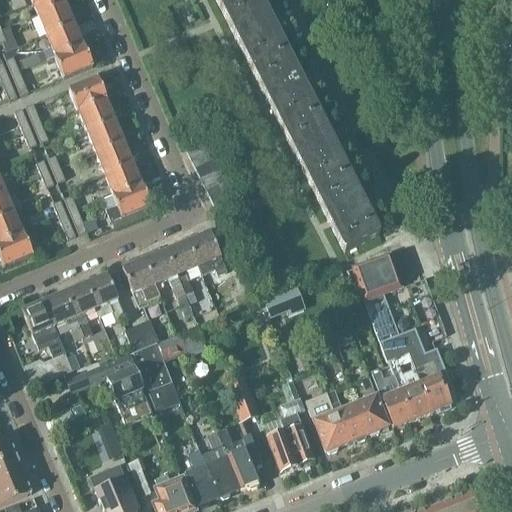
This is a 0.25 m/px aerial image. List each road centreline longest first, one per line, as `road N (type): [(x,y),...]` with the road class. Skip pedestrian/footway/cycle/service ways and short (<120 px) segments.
road 1 (tertiary): [(427,0),(430,105),(449,247),(506,437)]
road 2 (residential): [(0,296),(174,223),(186,205),(101,0)]
road 3 (tertiary): [(511,355),(484,263),(469,165),(465,0)]
road 4 (residential): [(319,511),(506,437)]
road 5 (residential): [(62,511),(0,367)]
